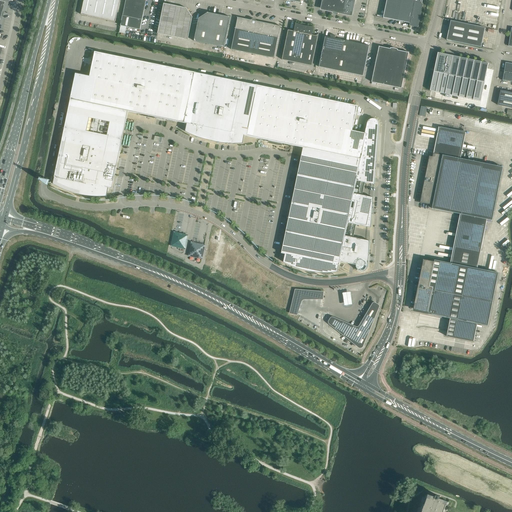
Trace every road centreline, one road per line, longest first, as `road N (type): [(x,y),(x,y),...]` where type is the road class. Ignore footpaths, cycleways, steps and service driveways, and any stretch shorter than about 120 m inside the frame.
road 1 (unclassified): [(376,275),(298,279),(205,215),(162,203),(87,207),(53,197),(45,182),(72,51),(82,43),(379,105),(385,149)]
road 2 (secondary): [(362,385),(183,283),(3,219)]
road 3 (primary): [(3,219),(57,0)]
road 4 (unclassified): [(430,44),(216,0)]
road 5 (primary): [(49,0),(0,182)]
road 6 (secondary): [(511,462),(362,385)]
road 7 (unclassified): [(430,44),(499,58),(509,0)]
road 8 (unclassified): [(376,275),(385,149)]
road 9 (unclassified): [(399,276),(406,150)]
